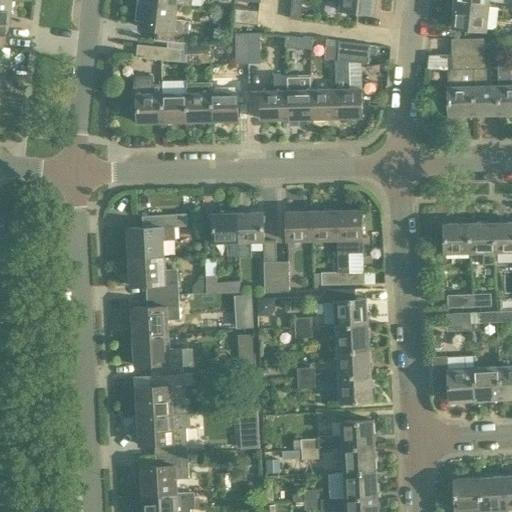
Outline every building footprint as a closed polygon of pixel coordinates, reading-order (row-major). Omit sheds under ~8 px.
[(8,0),(0,0),(0,22),(6,23),(8,0)] [(176,4),(142,0),(139,27),(160,30),(159,41),(180,43),(187,43),(190,21),(174,19),(176,4)] [(301,0),(291,0),(289,18),(301,20),(302,18),(299,18),(301,0)] [(375,13),(376,0),(340,0),(339,9),(375,13)] [(489,4),(454,1),(451,26),(486,30),(489,4)] [(232,22),(258,25),(259,10),(234,7),(232,22)] [(235,33),(236,63),(248,63),(247,33),(235,33)] [(260,63),(260,33),(247,33),(248,63),(260,63)] [(312,39),(286,36),(285,46),(303,49),(303,48),(311,49),(312,39)] [(452,54),(472,53),(472,38),(451,39),(452,54)] [(483,38),(472,38),(472,53),(473,69),(484,68),(483,38)] [(194,53),(211,52),(210,42),(193,43),(194,53)] [(165,60),(167,48),(137,44),(135,57),(165,60)] [(335,60),(337,60),(339,47),(325,46),(324,59),(335,60)] [(350,49),(339,47),(337,60),(335,60),(336,88),(336,118),(361,117),(361,88),(350,88),(349,62),(367,64),(369,51),(350,49)] [(167,48),(165,60),(178,62),(180,49),(167,48)] [(448,54),(448,86),(449,115),(474,114),(473,69),(472,53),(452,54),(448,54)] [(498,85),(499,114),(511,113),(511,84),(511,85),(511,66),(498,66),(499,85),(498,85)] [(499,114),(498,85),(486,85),(486,68),(484,68),(473,69),(474,114),(499,114)] [(311,89),(310,74),(286,75),(287,119),(289,119),(289,127),(300,126),(300,119),(311,118),(311,89)] [(273,75),(273,90),(260,90),(261,120),(287,119),(286,75),(273,75)] [(137,122),(162,122),(162,93),(162,83),(153,83),(153,76),(135,76),(132,94),(136,94),(137,122)] [(186,92),(187,121),(212,121),(211,91),(212,91),(212,83),(187,84),(187,92),(186,92)] [(336,118),(336,88),(311,89),(311,118),(336,118)] [(237,91),(212,91),(211,91),(212,121),(237,120),(237,91)] [(187,121),(186,92),(162,93),(162,122),(187,121)] [(312,240),(312,210),(286,211),(287,240),(312,240)] [(312,210),(312,240),(337,239),(337,210),(312,210)] [(337,210),(337,239),(338,239),(338,272),(334,272),(335,284),(365,284),(364,271),(350,271),(349,253),(363,252),(362,210),(337,210)] [(239,256),(238,212),(212,213),(213,242),(227,242),(227,256),(239,256)] [(238,212),(239,256),(239,257),(251,256),(251,241),(263,241),(263,212),(238,212)] [(142,215),(143,227),(127,228),(129,257),(164,255),(163,240),(176,240),(175,226),(187,225),(186,213),(142,215)] [(511,221),(494,222),(495,252),(511,251),(511,221)] [(469,223),(470,252),(483,252),(483,258),(483,264),(495,264),(495,252),(494,222),(469,223)] [(470,252),(469,223),(444,224),(444,253),(470,252)] [(276,292),(276,262),(275,241),(264,241),(264,262),(265,292),(276,292)] [(164,255),(129,257),(130,286),(146,285),(147,296),(178,294),(177,269),(164,270),(164,255)] [(276,292),(289,291),(289,261),(276,262),(276,292)] [(335,284),(334,272),(321,272),(321,284),(335,284)] [(206,276),(207,294),(217,293),(216,276),(206,276)] [(236,326),(253,325),(252,293),(235,293),(236,326)] [(478,306),(477,293),(447,295),(447,307),(478,306)] [(477,293),(478,306),(491,305),(491,293),(477,293)] [(133,336),(168,334),(167,320),(180,319),(178,294),(147,296),(147,307),(131,307),(133,336)] [(335,326),(368,324),(366,298),(334,300),(335,326)] [(511,320),(511,310),(496,311),(496,322),(511,320)] [(478,311),(479,322),(496,322),(496,311),(478,311)] [(470,312),(453,312),(453,323),(469,323),(471,323),(470,312)] [(294,327),(294,328),(312,327),(311,317),(294,318),(294,327)] [(368,324),(335,326),(337,350),(369,349),(368,324)] [(294,329),(290,329),(291,338),(313,337),(312,327),(294,328),(294,329)] [(168,334),(133,336),(134,365),(151,364),(151,375),(183,373),(182,348),(169,349),(168,334)] [(369,349),(337,350),(338,376),(370,374),(369,349)] [(450,401),(475,400),(474,367),(473,355),(447,356),(448,369),(449,391),(450,401)] [(511,365),(499,366),(500,399),(511,398),(511,365)] [(499,366),(474,367),(475,400),(500,399),(499,366)] [(314,367),(297,368),(297,378),(315,377),(314,367)] [(238,376),(240,391),(255,390),(253,369),(240,370),(240,376),(238,376)] [(449,391),(448,369),(432,370),(433,392),(449,391)] [(136,387),(137,416),(172,414),(190,413),(189,410),(185,398),(184,384),(193,384),(193,377),(193,373),(183,373),(151,375),(152,386),(136,387)] [(370,374),(338,376),(340,402),(372,400),(370,374)] [(298,388),(315,387),(315,377),(297,378),(298,388)] [(190,413),(172,414),(137,416),(139,445),(155,444),(155,454),(187,453),(186,427),(190,427),(190,413)] [(341,421),(341,435),(318,436),(318,438),(293,439),(294,449),(302,448),(302,449),(318,449),(342,448),(342,447),(374,445),(373,419),(341,421)] [(240,430),(242,448),(259,447),(259,446),(258,429),(240,430)] [(342,448),(343,472),(376,470),(374,445),(342,447),(342,448)] [(302,449),(290,450),(291,457),(302,457),(302,460),(319,459),(318,449),(302,449)] [(177,493),(176,479),(189,478),(187,453),(155,454),(156,465),(140,466),(141,495),(177,493)] [(278,471),(278,459),(265,459),(266,471),(278,471)] [(377,495),(376,470),(343,472),(333,472),(331,475),(332,496),(334,498),(345,497),(377,495)] [(480,477),(481,511),(507,511),(507,508),(506,508),(505,476),(480,477)] [(481,511),(480,477),(454,479),(456,511),(455,511),(481,511)] [(321,488),(303,489),(304,499),(321,498),(321,488)] [(142,511),(190,511),(190,508),(194,508),(193,492),(177,493),(141,495),(142,511)] [(346,509),(345,511),(378,511),(377,495),(345,497),(334,498),(321,499),(321,498),(304,499),(305,510),(321,509),(321,511),(346,509)]
